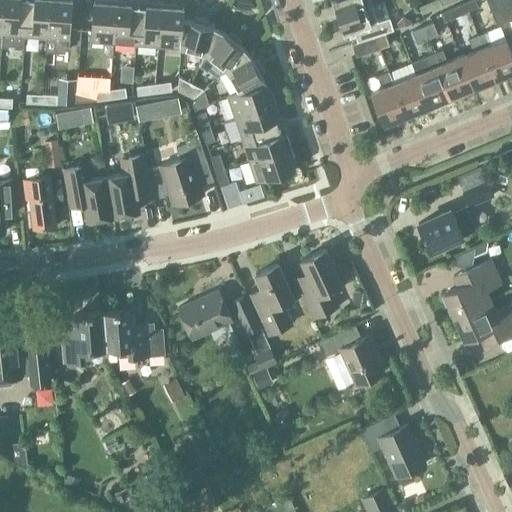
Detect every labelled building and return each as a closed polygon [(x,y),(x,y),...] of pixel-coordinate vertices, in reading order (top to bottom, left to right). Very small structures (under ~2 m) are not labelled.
[(24,38),(26,0),(4,0),(1,47),(7,47),(8,45),(23,47),(24,38)] [(26,0),(24,38),(46,39),(48,0),(26,0)] [(48,0),(46,39),(45,53),(64,55),(65,50),(68,50),(72,1),(64,1),(64,0),(48,0)] [(112,44),(116,1),(100,0),(100,4),(93,3),(90,43),(103,44),(102,52),(106,56),(112,57),(112,44)] [(370,0),(343,0),(333,3),(343,35),(354,31),(358,43),(375,37),(386,33),(394,31),(390,19),(378,23),(370,0)] [(475,0),(473,0),(464,4),(468,12),(478,7),(475,0)] [(509,18),(501,0),(487,0),(498,23),(509,18)] [(511,0),(501,0),(509,18),(511,16),(511,0)] [(116,1),(112,44),(135,46),(138,3),(116,1)] [(160,4),(138,3),(135,46),(157,48),(160,4)] [(160,4),(157,48),(180,49),(180,48),(182,21),(183,10),(175,9),(175,5),(160,4)] [(464,4),(455,8),(443,13),(447,21),(468,12),(464,4)] [(403,17),(397,23),(398,28),(412,24),(411,21),(403,17)] [(188,21),(182,21),(180,48),(205,55),(217,30),(212,28),(207,26),(208,22),(194,18),(193,22),(188,21)] [(433,24),(423,28),(428,40),(438,36),(433,24)] [(418,44),(428,40),(423,28),(413,32),(418,44)] [(201,67),(208,72),(215,63),(225,71),(246,53),(242,49),(238,45),(240,42),(229,33),(227,36),(223,34),(217,30),(205,55),(206,56),(201,67)] [(487,32),(477,35),(496,81),(504,77),(506,83),(507,82),(507,81),(511,79),(511,55),(505,39),(492,44),(487,32)] [(390,45),(386,33),(375,37),(379,49),(390,45)] [(473,52),(460,57),(473,89),(496,81),(477,35),(468,39),(473,52)] [(375,37),(358,43),(353,44),(357,57),(379,49),(375,37)] [(442,50),(433,54),(451,98),(473,89),(460,57),(447,62),(442,50)] [(249,57),(246,53),(225,71),(238,93),(264,84),(262,79),(260,74),(263,72),(256,60),(253,62),(249,57)] [(451,98),(433,54),(411,63),(416,75),(429,107),(451,98)] [(380,75),(385,87),(371,93),(384,125),(407,116),(393,84),(389,71),(380,75)] [(429,107),(416,75),(393,84),(407,116),(415,113),(417,118),(419,118),(418,117),(429,113),(427,108),(429,107)] [(185,94),(191,83),(179,77),(178,91),(185,94)] [(171,82),(155,84),(156,93),(172,91),(171,82)] [(204,90),(191,83),(185,94),(194,99),(204,90)] [(156,93),(155,84),(137,87),(138,96),(156,93)] [(264,84),(238,93),(227,96),(234,118),(275,104),(270,90),(267,91),(264,84)] [(110,90),(96,92),(78,88),(77,88),(77,89),(76,104),(111,99),(110,90)] [(110,90),(111,99),(127,97),(126,88),(110,90)] [(76,104),(77,89),(64,89),(58,95),(58,96),(58,105),(76,104)] [(193,104),(196,110),(210,106),(206,93),(193,104)] [(41,104),(42,95),(27,94),(27,103),(41,104)] [(42,95),(41,104),(58,105),(58,96),(42,95)] [(13,99),(0,97),(0,106),(12,108),(13,99)] [(163,116),(160,102),(137,107),(140,121),(163,116)] [(122,105),(124,120),(135,118),(132,104),(122,105)] [(282,126),(275,104),(234,118),(241,139),(282,126)] [(0,123),(9,123),(8,108),(0,108),(0,123)] [(28,121),(27,111),(10,114),(12,124),(28,121)] [(56,114),(58,129),(67,127),(64,112),(56,114)] [(202,129),(210,126),(206,112),(197,115),(202,129)] [(215,141),(210,126),(202,129),(207,144),(215,141)] [(290,147),(282,126),(241,139),(249,161),(290,147)] [(44,142),(48,167),(62,165),(58,140),(44,142)] [(176,148),(180,159),(160,166),(173,205),(204,195),(194,167),(206,162),(199,140),(176,148)] [(295,161),(290,147),(249,161),(256,182),(294,170),(291,162),(295,161)] [(216,172),(225,169),(220,154),(211,157),(216,172)] [(123,174),(106,177),(114,216),(139,211),(136,195),(150,192),(143,155),(128,158),(129,159),(121,160),(123,174)] [(89,180),(86,166),(79,168),(78,167),(64,169),(71,206),(85,204),(88,221),(114,216),(106,177),(89,180)] [(230,183),(225,169),(216,172),(221,186),(230,183)] [(463,192),(488,182),(483,171),(458,181),(463,192)] [(56,226),(52,200),(63,198),(61,183),(50,184),(49,176),(24,180),(27,199),(30,198),(34,229),(56,226)] [(493,195),(488,182),(463,192),(469,206),(493,195)] [(0,231),(5,231),(3,207),(14,206),(12,189),(0,189),(0,231)] [(206,202),(213,217),(221,213),(215,198),(206,202)] [(478,231),(473,221),(467,207),(453,213),(452,209),(418,224),(431,252),(450,243),(452,246),(461,242),(460,239),(478,231)] [(334,269),(325,249),(302,260),(312,282),(299,288),(313,319),(338,307),(331,291),(342,285),(341,284),(345,281),(339,267),(334,269)] [(490,301),(488,297),(485,290),(500,284),(490,260),(465,272),(469,283),(444,294),(454,318),(490,301)] [(278,264),(255,274),(266,298),(255,303),(269,334),(292,324),(282,303),(293,298),(278,264)] [(232,321),(218,290),(178,308),(192,339),(232,321)] [(248,332),(259,327),(245,296),(232,302),(247,333),(248,332)] [(495,312),(490,301),(454,318),(464,341),(490,329),(495,340),(511,332),(511,310),(510,306),(495,312)] [(132,318),(132,310),(103,313),(106,348),(118,347),(119,359),(149,356),(164,355),(162,330),(153,331),(153,325),(139,326),(138,318),(132,318)] [(106,348),(103,313),(74,315),(76,331),(62,332),(65,362),(84,360),(83,350),(106,348)] [(0,385),(11,384),(14,381),(14,378),(21,377),(21,374),(31,373),(32,384),(50,382),(45,338),(27,340),(28,343),(18,344),(16,325),(7,326),(7,323),(3,321),(0,320),(0,385)] [(368,336),(361,339),(355,325),(321,341),(327,355),(340,350),(356,385),(384,373),(368,336)] [(261,326),(259,327),(248,332),(257,353),(255,354),(258,360),(247,366),(250,373),(277,361),(261,326)] [(270,385),(264,371),(254,375),(260,390),(267,387),(270,385)] [(10,401),(27,393),(22,383),(6,390),(10,401)] [(92,414),(61,415),(62,441),(92,440),(92,414)] [(414,475),(412,470),(425,465),(407,424),(400,428),(394,414),(361,429),(371,452),(383,447),(396,477),(397,477),(399,482),(404,485),(413,480),(414,475)] [(0,456),(8,461),(12,463),(8,418),(0,418),(0,456)] [(179,481),(184,491),(207,480),(201,466),(187,473),(189,477),(179,481)] [(208,511),(218,508),(209,485),(141,511),(208,511)] [(393,511),(383,489),(361,499),(367,511),(393,511)] [(408,511),(410,511),(408,505),(404,503),(397,506),(399,511),(408,511)]
